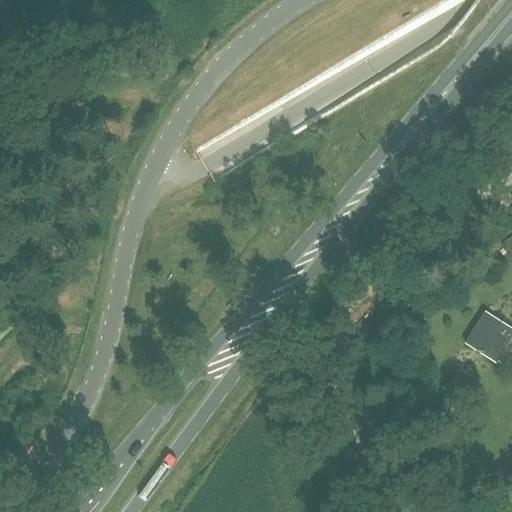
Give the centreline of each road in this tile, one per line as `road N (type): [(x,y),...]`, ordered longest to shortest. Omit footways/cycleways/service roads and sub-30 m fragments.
road 1 (primary): [(391,159),(312,236),(76,511)]
road 2 (primary): [(128,511),(391,159)]
road 3 (unclassified): [(9,511),(69,437),(91,394),(153,165)]
road 4 (unclassified): [(153,165),(174,174),(205,167),(480,0)]
road 5 (unclassified): [(153,165),(213,73),(298,0)]
road 6 (primary): [(391,159),(511,15)]
